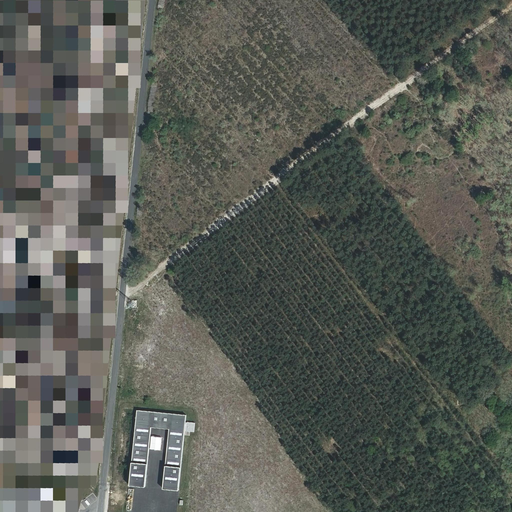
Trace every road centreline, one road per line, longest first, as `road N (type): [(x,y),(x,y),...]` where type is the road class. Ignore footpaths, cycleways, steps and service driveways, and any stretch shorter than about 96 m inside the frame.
road 1 (unclassified): [(153,0),(101,511)]
road 2 (track): [(511,5),(121,299)]
